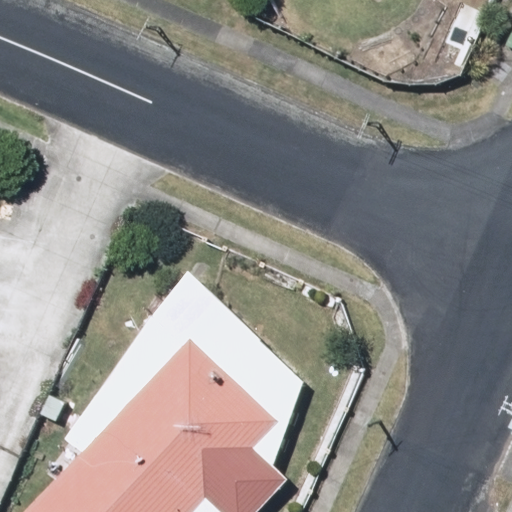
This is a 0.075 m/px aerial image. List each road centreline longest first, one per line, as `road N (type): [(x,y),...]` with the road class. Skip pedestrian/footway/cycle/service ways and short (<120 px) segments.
road 1 (residential): [(511,254),(0,43)]
road 2 (residential): [(407,511),(511,274)]
